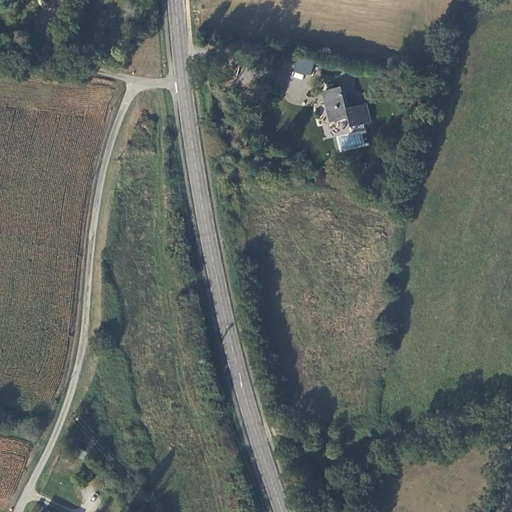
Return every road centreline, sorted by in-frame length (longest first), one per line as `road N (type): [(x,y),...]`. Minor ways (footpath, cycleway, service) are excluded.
road 1 (unclassified): [(19,511),(69,400),(84,337),(102,162),(135,81)]
road 2 (secondary): [(282,511),(229,338),(183,80)]
road 3 (unclassified): [(135,81),(0,48)]
